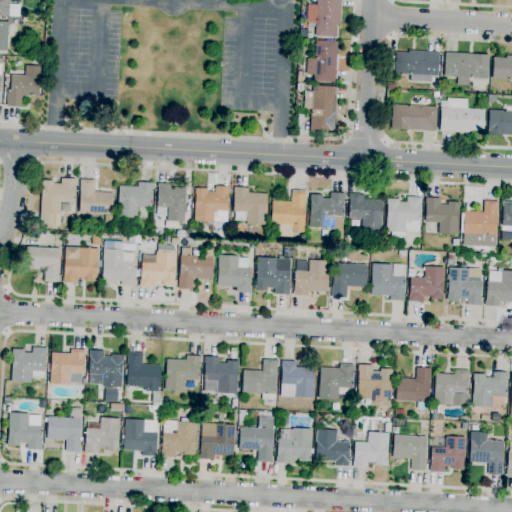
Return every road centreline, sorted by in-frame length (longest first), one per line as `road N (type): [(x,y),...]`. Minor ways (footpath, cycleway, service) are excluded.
road 1 (residential): [(0,311),(511,341)]
road 2 (residential): [(0,480),(511,508)]
road 3 (tertiary): [(0,140),(511,167)]
road 4 (residential): [(372,0),(363,160)]
road 5 (residential): [(371,18),(511,25)]
